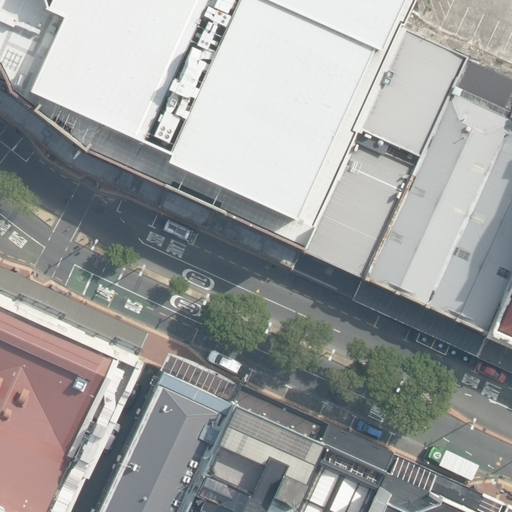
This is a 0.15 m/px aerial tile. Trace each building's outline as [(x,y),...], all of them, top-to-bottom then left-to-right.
[(0,0),(0,87),(2,95),(77,155),(78,153),(297,252),(401,29),(408,15),(414,0),(0,0)] [(361,280),(465,55),(401,29),(297,252),(361,280)] [(511,76),(465,55),(361,280),(482,337),(511,272),(511,76)] [(511,272),(482,337),(511,350),(511,272)] [(66,511),(87,465),(138,351),(0,289),(0,511),(66,511)] [(176,511),(229,398),(159,366),(92,511),(176,511)] [(284,511),(319,437),(229,398),(176,511),(284,511)] [(284,511),(367,511),(379,490),(389,469),(320,438),(319,437),(284,511)] [(379,490),(367,511),(511,511),(511,503),(397,452),(389,469),(379,490)]
